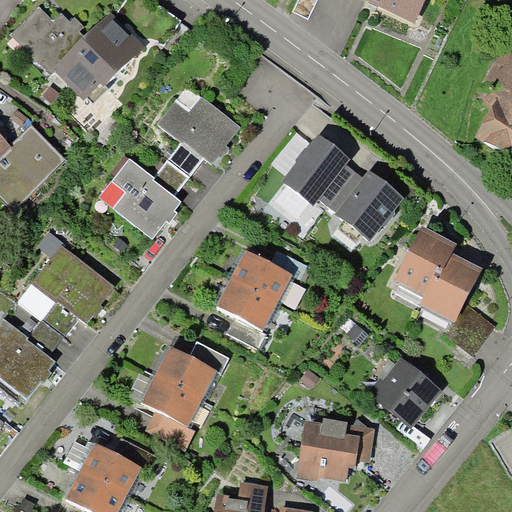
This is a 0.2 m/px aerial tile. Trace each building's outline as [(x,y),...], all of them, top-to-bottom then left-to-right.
[(362,0),(412,24),(423,0),(362,0)] [(83,43),(82,42),(75,35),(80,31),(72,23),(68,28),(59,19),(51,27),(36,12),(14,34),(28,49),(24,53),(48,78),(55,71),(83,43)] [(83,43),(55,71),(80,97),(95,82),(102,90),(128,64),(117,52),(126,42),(105,20),(82,42),(83,43)] [(475,141),(511,163),(511,59),(503,54),(473,104),(491,115),(475,141)] [(41,99),(49,106),(55,99),(48,92),(41,99)] [(202,162),(209,168),(238,132),(199,101),(186,117),(172,106),(155,128),(178,146),(164,164),(186,181),(202,162)] [(7,154),(0,160),(0,203),(4,207),(19,193),(26,200),(52,175),(41,163),(51,153),(29,131),(6,153),(7,154)] [(343,164),(318,144),(308,156),(303,157),(297,165),(298,170),(284,188),(285,189),(275,202),(284,209),(284,213),(293,220),(297,219),(307,206),(309,207),(314,201),(326,210),(333,201),(321,192),(343,164)] [(171,201),(186,181),(164,164),(150,182),(127,163),(110,185),(124,196),(111,212),(150,243),(178,207),(171,201)] [(345,210),(333,201),(326,210),(338,219),(337,221),(365,243),(377,228),(382,228),(389,219),(388,214),(397,202),(369,180),(345,210)] [(445,262),(446,262),(451,253),(419,237),(396,281),(426,297),(427,298),(445,262)] [(303,269),(296,265),(289,279),(244,256),(229,284),(275,308),(277,304),(292,312),(301,295),(300,291),(287,284),(289,280),(296,283),(303,269)] [(76,321),(83,327),(112,291),(73,261),(61,277),(47,266),(16,305),(39,323),(39,324),(61,341),(76,321)] [(445,262),(427,298),(426,297),(421,306),(452,322),(453,323),(462,307),(476,278),(446,262),(445,262)] [(260,336),(275,308),(229,284),(215,312),(238,324),(230,340),(256,353),(264,338),(260,336)] [(462,307),(453,323),(452,322),(444,338),(466,356),(487,327),(462,307)] [(45,360),(61,341),(39,324),(25,341),(1,323),(0,324),(0,383),(24,402),(53,366),(45,360)] [(168,352),(154,380),(199,404),(214,376),(218,378),(226,362),(200,349),(192,364),(168,352)] [(384,404),(410,425),(435,394),(400,366),(382,388),(378,384),(366,398),(380,409),(384,404)] [(185,431),(199,404),(154,380),(139,408),(163,420),(154,435),(181,449),(189,434),(185,431)] [(346,470),(353,471),(357,446),(343,444),(345,427),(321,424),(320,432),(309,430),(305,451),(300,450),(298,463),(299,463),(298,468),(318,471),(317,479),(345,484),(346,470)] [(79,475),(78,476),(124,500),(138,472),(147,477),(156,461),(125,445),(117,460),(93,448),(92,448),(85,445),(83,450),(72,445),(61,466),(79,475)] [(64,504),(79,511),(117,511),(124,500),(78,476),(64,504)] [(255,495),(255,490),(256,487),(241,485),(240,492),(255,495)] [(262,511),(263,511),(245,509),(246,506),(220,502),(218,511),(262,511)]
